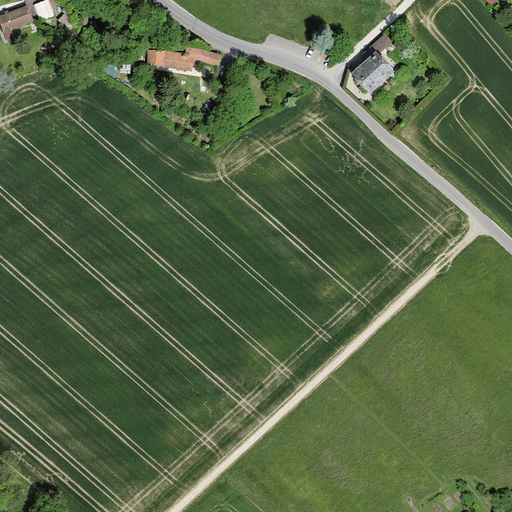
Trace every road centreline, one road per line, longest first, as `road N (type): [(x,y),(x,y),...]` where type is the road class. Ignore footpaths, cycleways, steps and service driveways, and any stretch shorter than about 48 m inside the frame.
road 1 (track): [(173,511),(486,222)]
road 2 (unclassified): [(327,82),(511,246)]
road 3 (unclassified): [(162,0),(222,41),(327,82)]
